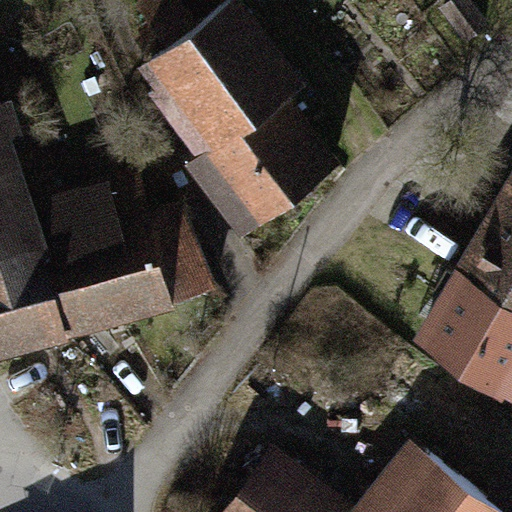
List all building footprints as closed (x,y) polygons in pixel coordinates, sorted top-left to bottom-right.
[(270,0),(250,0),(158,67),(172,87),(165,92),(212,157),(200,165),(255,241),(358,167),(306,94),(328,79),(270,0)] [(470,0),(459,0),(447,11),(479,47),(498,30),(470,0)] [(0,364),(190,308),(164,221),(153,182),(56,211),(15,76),(0,80),(0,364)] [(511,203),(483,252),(511,269),(511,203)] [(228,297),(200,209),(164,221),(190,308),(228,297)] [(511,269),(483,252),(427,346),(511,397),(511,269)] [(363,511),(283,451),(237,511),(511,511),(511,504),(424,438),(367,511),(363,511)]
